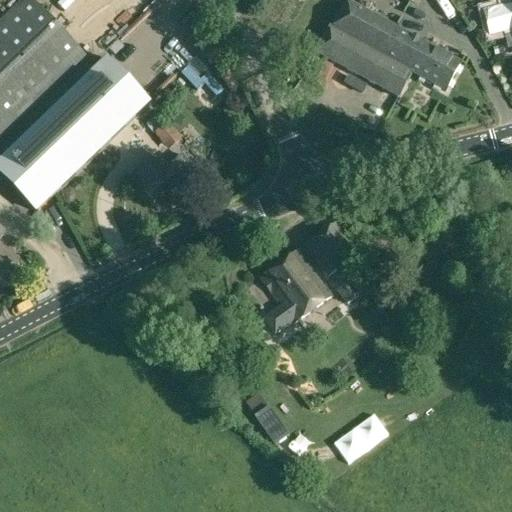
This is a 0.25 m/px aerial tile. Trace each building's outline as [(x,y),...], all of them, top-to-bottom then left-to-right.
[(0,137),(85,56),(30,0),(22,0),(0,21),(0,137)] [(511,0),(498,0),(501,8),(484,12),(490,35),(511,29),(511,0)] [(365,12),(347,2),(314,52),(399,98),(412,73),(446,92),(461,63),(370,15),(372,10),(367,8),(365,12)] [(106,59),(0,160),(0,175),(37,214),(150,105),(106,59)] [(148,125),(168,149),(181,139),(167,123),(170,121),(163,112),(148,125)] [(193,167),(183,155),(168,168),(158,156),(133,178),(143,189),(141,191),(159,212),(188,187),(180,178),(193,167)] [(338,223),(305,247),(328,278),(354,259),(357,263),(362,259),(359,256),(361,255),(338,223)] [(332,299),(298,252),(261,279),(281,308),(265,320),(276,335),(292,323),(294,326),(332,299)] [(349,283),(337,291),(347,305),(359,297),(349,283)] [(246,405),(255,418),(268,409),(259,396),(246,405)]
